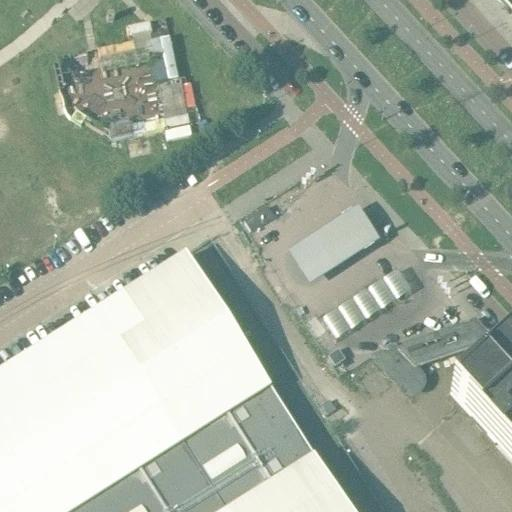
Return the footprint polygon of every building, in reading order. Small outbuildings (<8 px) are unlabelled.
[(511,0),(497,0),(511,16),(511,0)] [(136,43),(102,48),(105,68),(139,63),(136,43)] [(176,46),(156,50),(164,95),(184,91),(176,46)] [(90,66),(87,47),(56,52),(61,84),(78,81),(76,68),(90,66)] [(166,119),(144,123),(147,141),(193,134),(189,104),(164,108),(166,119)] [(94,122),(80,125),(84,150),(98,148),(94,122)] [(140,159),(120,163),(123,176),(143,172),(140,159)] [(266,211),(242,226),(248,236),(272,221),(266,211)] [(355,214),(285,257),(307,292),(377,249),(355,214)] [(342,511),(183,262),(0,377),(0,511),(342,511)] [(396,275),(320,324),(333,344),(409,295),(396,275)] [(370,360),(401,395),(403,396),(404,397),(406,397),(408,398),(410,398),(411,397),(413,397),(415,396),(416,395),(417,393),(418,392),(419,390),(420,388),(420,386),(420,385),(419,383),(418,381),(417,380),(412,374),(475,352),(479,349),(486,344),(486,343),(487,342),(487,341),(487,340),(486,339),(473,325),(370,360)] [(511,354),(506,348),(497,356),(496,357),(453,396),(452,397),(452,398),(451,399),(451,400),(451,401),(451,403),(451,404),(452,405),(453,406),(511,470),(511,354)] [(343,364),(336,354),(326,361),(333,371),(343,364)]
